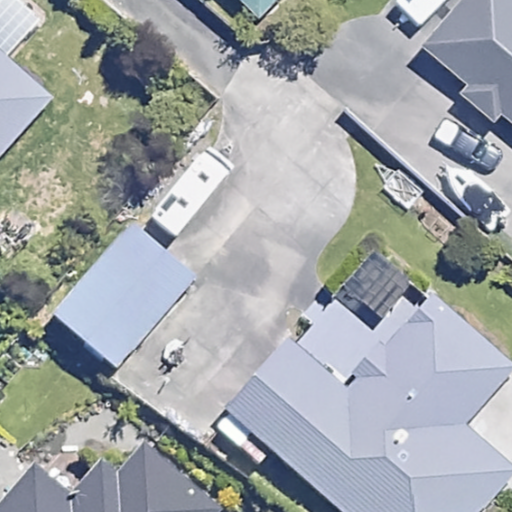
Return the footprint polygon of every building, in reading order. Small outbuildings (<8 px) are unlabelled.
[(238,0),(247,8),(255,0),(238,0)] [(511,0),(455,0),(416,44),(511,128),(511,219),(494,240),(511,255),(511,0)] [(0,120),(28,93),(0,64),(0,120)] [(107,207),(23,307),(94,366),(178,266),(107,207)] [(278,337),(206,414),(312,511),(439,511),(475,474),(423,425),(483,362),(412,297),(329,385),(278,337)] [(7,455),(0,462),(0,511),(166,511),(170,509),(95,435),(41,489),(7,455)]
